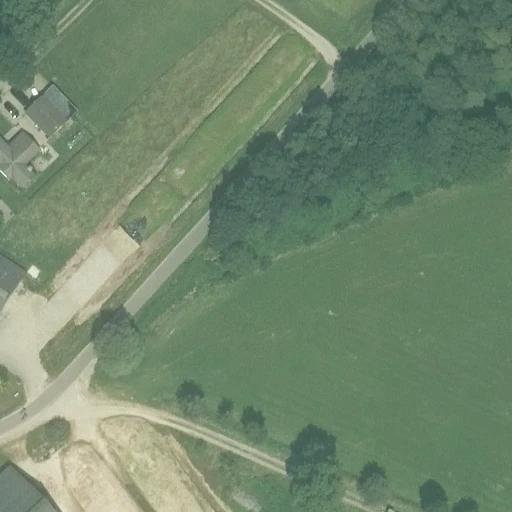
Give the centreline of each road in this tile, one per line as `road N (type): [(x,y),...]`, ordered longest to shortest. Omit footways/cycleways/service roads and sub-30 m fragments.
road 1 (unclassified): [(0,431),(31,415),(419,0)]
road 2 (track): [(382,511),(181,424),(42,403)]
